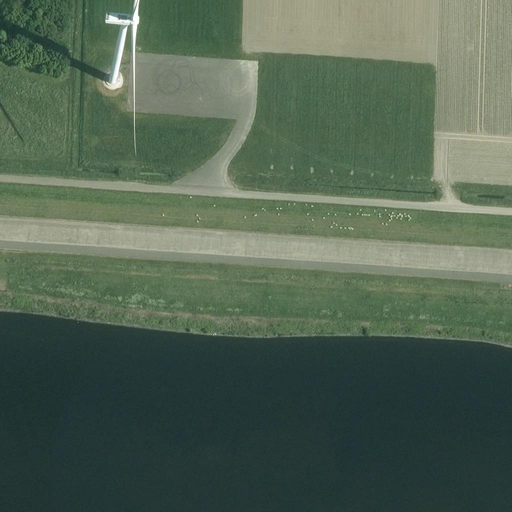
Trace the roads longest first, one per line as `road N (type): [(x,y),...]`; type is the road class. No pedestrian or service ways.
road 1 (unclassified): [(0,244),(511,279)]
road 2 (unclassified): [(511,212),(0,178)]
road 3 (track): [(74,0),(69,162),(0,158)]
